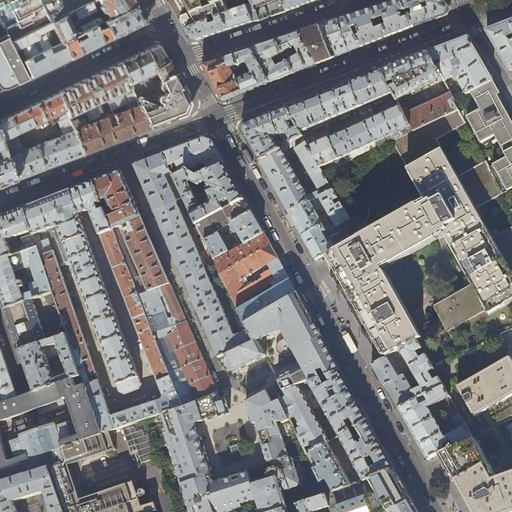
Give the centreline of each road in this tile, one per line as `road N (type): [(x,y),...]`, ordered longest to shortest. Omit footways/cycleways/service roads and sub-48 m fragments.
road 1 (residential): [(438,511),(218,117)]
road 2 (residential): [(469,20),(218,117)]
road 3 (residential): [(218,117),(0,202)]
road 4 (residential): [(361,0),(185,57)]
road 5 (residential): [(165,26),(0,107)]
